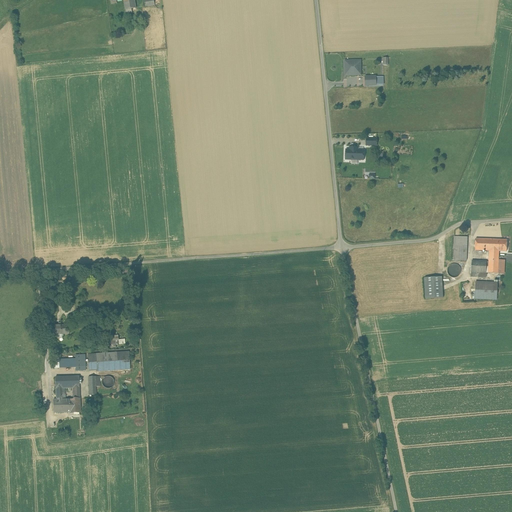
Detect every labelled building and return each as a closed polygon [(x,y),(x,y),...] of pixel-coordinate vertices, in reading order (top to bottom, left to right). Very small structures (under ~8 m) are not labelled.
[(134,0),(123,0),(125,10),(131,9),(136,8),(134,0)] [(359,61),(345,61),(346,75),(357,75),(357,66),(359,66),(359,61)] [(358,148),(352,147),(352,150),(346,150),(346,160),(363,160),(364,150),(358,150),(358,148)] [(467,237),(454,236),(454,245),(467,246),(467,237)] [(495,240),(475,239),(475,250),(489,251),(495,251),(495,240)] [(507,240),(495,240),(495,251),(499,251),(507,251),(507,240)] [(467,246),(454,245),(454,260),(466,261),(467,246)] [(495,251),(489,251),(488,273),(498,273),(498,259),(499,251),(495,251)] [(487,262),(472,261),(471,272),(486,273),(487,262)] [(460,273),(461,271),(460,268),(459,266),(457,264),(454,264),(452,264),(449,266),(448,268),(447,271),(448,273),(449,275),(452,277),(454,277),(457,277),(459,275),(460,273)] [(442,277),(424,278),(425,299),(443,298),(442,277)] [(497,283),(476,282),(475,299),(497,300),(497,283)] [(68,325),(47,326),(48,335),(69,334),(68,325)] [(129,352),(87,355),(88,370),(97,370),(97,371),(130,369),(129,352)] [(85,355),(76,355),(76,359),(76,367),(76,371),(86,370),(85,355)] [(76,359),(58,360),(58,368),(76,367),(76,359)] [(79,377),(55,378),(55,388),(65,388),(73,388),(79,387),(79,377)] [(65,388),(55,388),(56,400),(53,400),(53,413),(70,412),(69,399),(65,399),(65,388)] [(79,393),(73,393),(73,399),(69,399),(70,412),(80,412),(79,393)]
